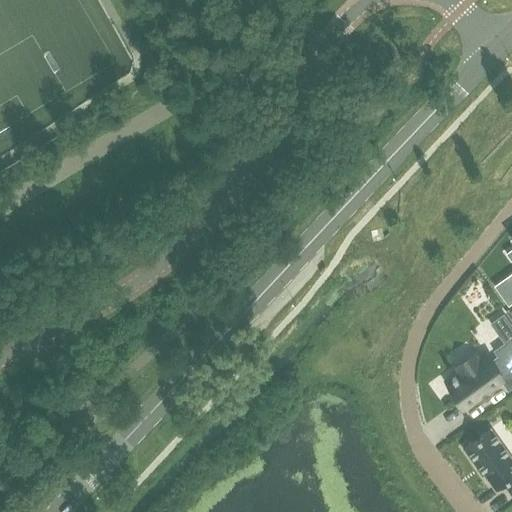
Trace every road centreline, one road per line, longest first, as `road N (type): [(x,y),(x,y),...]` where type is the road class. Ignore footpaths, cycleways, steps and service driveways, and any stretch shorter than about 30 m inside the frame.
road 1 (tertiary): [(60,511),(501,49)]
road 2 (tertiary): [(0,362),(121,294),(178,251),(224,198),(299,84)]
road 3 (residential): [(470,511),(420,445),(409,370),(432,306),(511,210)]
road 4 (unclassified): [(299,84),(268,68),(241,66),(0,209)]
